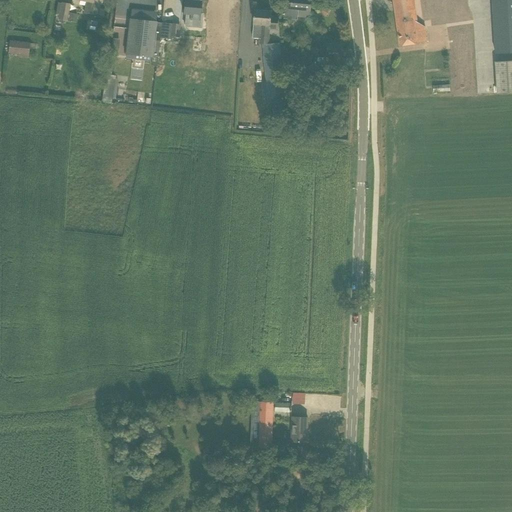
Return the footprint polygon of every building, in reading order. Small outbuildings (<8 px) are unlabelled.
[(76,0),(86,2),(84,13),(98,16),(100,4),(101,4),(101,0),(76,0)] [(184,0),(183,13),(186,13),(185,26),(201,28),(202,14),(199,14),(201,2),(184,0)] [(285,0),(284,18),(295,19),(295,16),(310,18),(311,0),(285,0)] [(393,0),(394,3),(393,3),(393,4),(394,4),(395,11),(394,11),(395,12),(398,33),(400,46),(419,43),(422,42),(427,41),(425,27),(418,28),(417,22),(413,0),(393,0)] [(511,0),(492,0),(495,54),(511,52),(511,0)] [(61,4),(58,20),(67,22),(67,21),(76,22),(77,14),(67,12),(69,5),(61,4)] [(320,5),(317,13),(324,16),(327,8),(320,5)] [(253,25),(252,38),(260,39),(260,45),(262,45),(269,45),(270,38),(270,29),(277,30),(279,16),(271,16),(272,11),(255,10),(254,20),(254,25),(253,25)] [(126,55),(126,56),(157,59),(159,39),(161,23),(130,19),(129,30),(126,55)] [(161,23),(159,38),(171,39),(171,36),(179,37),(179,35),(180,25),(161,23)] [(10,41),(8,54),(28,56),(29,43),(10,41)] [(269,45),(262,45),(268,106),(285,104),(284,94),(279,44),(269,45)] [(511,60),(496,62),(498,94),(511,93),(511,60)] [(106,70),(108,72),(111,72),(114,70),(114,67),(112,65),(109,64),(109,65),(107,66),(106,70)] [(105,78),(101,102),(111,104),(115,80),(105,78)] [(292,392),(292,403),(305,403),(305,392),(292,392)] [(261,402),(259,448),(271,448),(273,402),(261,402)] [(275,412),(291,413),(291,404),(275,403),(275,412)] [(292,441),(307,442),(308,418),(293,417),(292,441)] [(230,438),(220,439),(221,446),(231,446),(230,438)]
